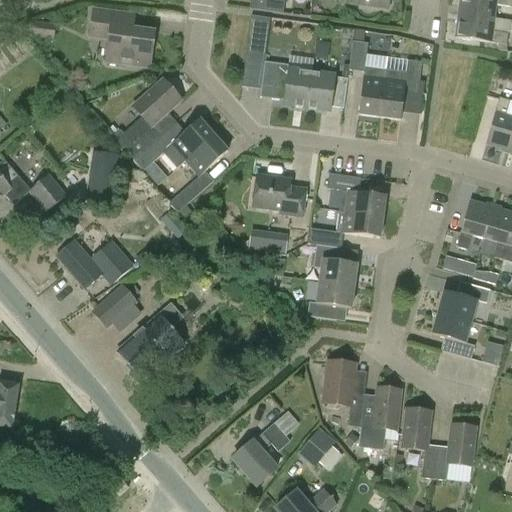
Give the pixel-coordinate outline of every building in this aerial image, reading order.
[(256,0),(257,1),(255,11),(283,15),(284,5),(284,0),(256,0)] [(348,0),(348,4),(388,10),(389,0),(348,0)] [(511,0),(460,0),(458,14),(493,19),(495,6),(511,8),(511,0)] [(149,70),(154,34),(122,30),(124,16),(93,12),(90,35),(109,37),(106,64),(149,70)] [(491,32),(493,19),(458,14),(455,38),(506,46),(508,34),(491,32)] [(27,38),(53,41),(55,26),(29,22),(27,38)] [(363,73),(363,79),(358,117),(378,120),(385,71),(365,68),(368,44),(353,43),(349,71),(363,73)] [(296,58),(295,68),(314,70),(315,60),(296,58)] [(405,73),(385,71),(378,120),(400,122),(404,94),(417,95),(422,64),(407,62),(405,73)] [(283,107),(306,110),(311,75),(287,73),(288,67),(264,64),(260,99),(284,103),(283,107)] [(334,78),(311,75),(306,110),(329,113),(330,109),(343,110),(347,81),(334,79),(334,78)] [(142,119),(123,136),(119,132),(112,138),(133,163),(176,124),(167,114),(180,103),(162,82),(133,109),(142,119)] [(485,146),(509,153),(511,142),(511,114),(503,112),(506,102),(498,100),(485,146)] [(171,147),(184,163),(213,137),(199,122),(185,134),(176,124),(133,163),(142,174),(149,168),(171,147)] [(198,179),(175,199),(169,205),(178,215),(213,183),(205,174),(228,154),(213,137),(184,163),(198,179)] [(90,171),(84,206),(110,211),(118,165),(101,162),(91,161),(90,171)] [(46,214),(65,198),(48,178),(30,194),(4,162),(0,165),(0,200),(5,197),(13,208),(29,194),(46,214)] [(341,193),(338,213),(382,219),(385,199),(358,195),(360,180),(331,176),(329,176),(326,191),(341,193)] [(302,219),(306,192),(289,189),(290,184),(256,179),(252,208),(279,212),(279,216),(302,219)] [(471,238),(484,241),(493,209),(469,203),(460,235),(456,249),(467,252),(471,238)] [(492,260),(503,263),(511,229),(511,214),(493,209),(484,241),(496,245),(492,260)] [(309,230),(307,246),(317,247),(341,251),(343,236),(379,241),(382,219),(338,213),(336,233),(309,230)] [(511,229),(503,263),(511,265),(511,229)] [(111,287),(132,269),(111,244),(90,262),(74,243),(56,258),(84,292),(102,276),(111,287)] [(315,261),(314,270),(321,271),(319,284),(354,289),(357,267),(355,266),(344,265),(346,251),(341,251),(317,247),(315,261)] [(351,311),(354,289),(319,284),(316,305),(309,305),(307,319),(336,323),(338,309),(351,311)] [(443,294),(437,315),(471,324),(477,304),(486,306),(490,293),(459,284),(455,297),(443,294)] [(93,314),(106,329),(135,305),(121,289),(93,314)] [(135,384),(141,381),(141,382),(183,345),(169,329),(180,319),(170,308),(159,318),(158,318),(117,354),(131,371),(128,375),(135,384)] [(465,346),(471,324),(437,315),(431,336),(443,340),(440,354),(470,362),(474,348),(465,346)] [(488,343),(485,364),(502,367),(505,346),(488,343)] [(360,430),(361,418),(363,398),(351,397),(355,367),(327,363),(323,405),(350,408),(347,428),(360,430)] [(0,427),(11,429),(18,385),(0,382),(0,427)] [(373,419),(361,418),(360,430),(358,450),(383,452),(385,432),(396,433),(400,393),(376,390),(373,419)] [(421,480),(433,481),(437,448),(427,447),(431,414),(406,411),(401,450),(424,453),(421,480)] [(290,444),(285,438),(299,427),(287,413),(274,425),(252,444),(232,461),(256,489),(276,471),(261,454),(271,446),(278,454),(290,444)] [(448,450),(437,448),(433,481),(446,483),(448,466),(471,469),(475,430),(450,427),(448,450)] [(314,471),(336,444),(319,430),(297,457),(314,471)] [(338,450),(323,462),(329,470),(344,459),(338,450)] [(128,489),(122,483),(113,490),(119,497),(128,489)] [(329,511),(336,506),(323,491),(306,506),(295,493),(275,510),(276,511),(329,511)]
